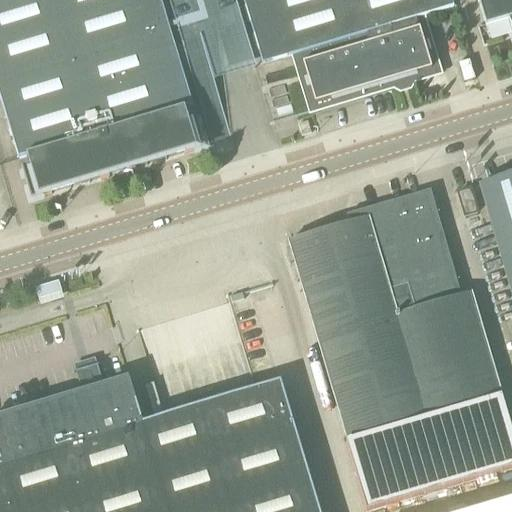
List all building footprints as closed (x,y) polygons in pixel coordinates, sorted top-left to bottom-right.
[(192,108),(160,0),(0,0),(0,96),(19,160),(27,157),(30,166),(22,168),(32,202),(52,196),(52,194),(101,179),(101,181),(110,178),(109,176),(113,175),(116,178),(119,179),(122,177),(123,172),(127,171),(127,173),(136,170),(135,169),(184,154),(185,156),(205,150),(195,116),(187,119),(185,110),(192,108)] [(243,0),(263,66),(292,57),(300,55),(315,103),(316,104),(317,105),(430,71),(431,70),(431,69),(417,20),(426,17),(454,9),(450,0),(243,0)] [(511,0),(478,0),(486,26),(508,20),(511,31),(511,0)] [(511,177),(481,187),(511,293),(511,177)] [(331,221),(333,230),(288,243),(345,440),(365,511),(369,511),(511,469),(511,440),(499,395),(470,296),(461,299),(430,192),(331,221)] [(469,192),(458,195),(465,217),(476,214),(469,192)] [(0,467),(0,511),(320,511),(280,380),(142,423),(128,377),(103,385),(93,354),(72,360),(82,392),(0,417),(0,457),(3,467),(0,467)] [(511,511),(511,502),(478,511),(511,511)]
